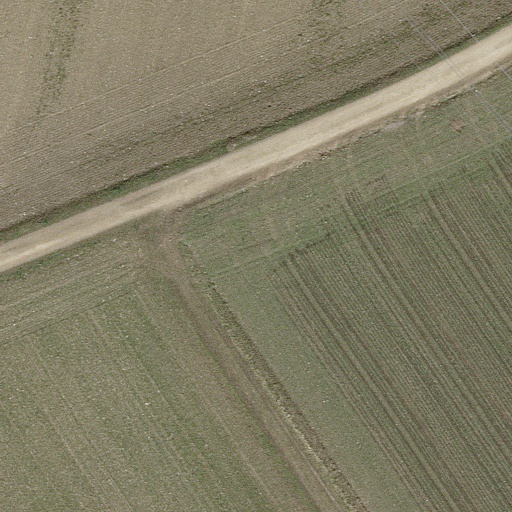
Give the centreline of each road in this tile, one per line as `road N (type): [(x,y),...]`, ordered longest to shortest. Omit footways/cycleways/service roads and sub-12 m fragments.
road 1 (track): [(0,272),(157,212),(511,49)]
road 2 (track): [(340,511),(195,301),(157,212)]
